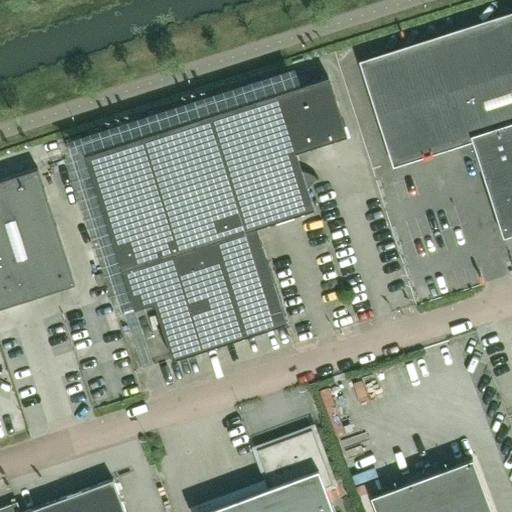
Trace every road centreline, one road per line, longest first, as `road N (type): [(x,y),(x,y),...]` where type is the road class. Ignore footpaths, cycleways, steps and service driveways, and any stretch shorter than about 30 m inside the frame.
road 1 (unclassified): [(511,294),(0,462)]
road 2 (unknown): [(0,177),(43,170),(53,181),(85,274),(77,298),(25,327)]
road 3 (unknown): [(355,216),(309,232),(300,246),(325,355)]
road 4 (unknown): [(385,335),(355,216)]
